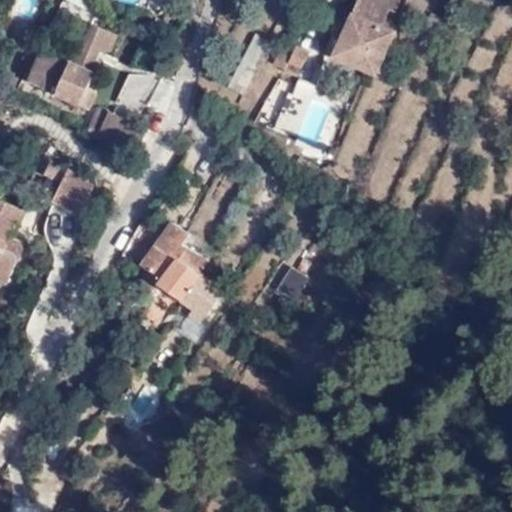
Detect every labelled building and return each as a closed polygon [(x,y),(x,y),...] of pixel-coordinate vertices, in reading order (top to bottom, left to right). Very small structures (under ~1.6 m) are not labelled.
[(401,0),(357,0),(341,38),(333,35),(324,54),(375,76),(394,33),(383,27),(390,10),(396,12),(401,0)] [(74,64),(42,50),(27,84),(89,110),(97,90),(88,87),(92,77),(93,70),(100,53),(109,56),(118,35),(92,24),(74,64)] [(271,42),(255,34),(230,85),(245,94),(271,42)] [(284,69),(292,53),(281,47),(273,63),(284,69)] [(145,107),(152,77),(126,71),(119,102),(145,107)] [(101,128),(107,112),(108,109),(98,105),(88,124),(101,128)] [(229,120),(215,111),(207,125),(221,133),(229,120)] [(97,135),(121,146),(131,121),(107,112),(101,128),(97,135)] [(131,121),(121,146),(126,148),(136,124),(131,121)] [(68,162),(63,173),(83,183),(89,172),(68,162)] [(83,183),(63,173),(50,199),(75,212),(89,185),(83,183)] [(0,280),(6,283),(25,243),(11,237),(22,210),(0,200),(0,280)] [(188,234),(171,222),(140,266),(147,271),(160,280),(156,286),(192,311),(188,317),(201,326),(226,291),(201,273),(210,261),(181,245),(188,234)] [(160,280),(147,271),(139,283),(152,292),(156,286),(160,280)]
